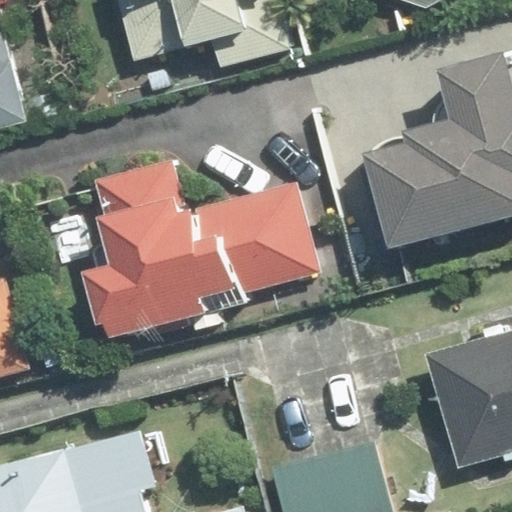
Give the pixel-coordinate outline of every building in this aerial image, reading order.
[(2,0),(0,0),(0,135),(35,127),(2,0)] [(280,0),(120,0),(138,65),(288,26),(280,0)] [(511,0),(389,0),(452,23),(460,0),(511,0)] [(452,124),(362,148),(390,254),(511,221),(511,58),(440,78),(452,124)] [(165,168),(66,197),(109,343),(331,277),(302,182),(180,218),(165,168)] [(0,389),(32,382),(6,280),(0,281),(0,389)] [(511,337),(430,362),(462,467),(511,452),(511,337)] [(397,511),(378,429),(273,454),(286,511),(397,511)] [(170,511),(147,433),(85,451),(102,511),(261,511),(258,500),(214,511),(170,511)] [(0,511),(88,511),(73,455),(0,474),(0,511)]
